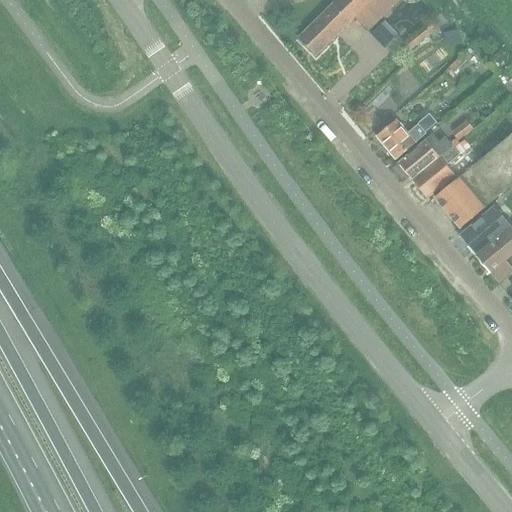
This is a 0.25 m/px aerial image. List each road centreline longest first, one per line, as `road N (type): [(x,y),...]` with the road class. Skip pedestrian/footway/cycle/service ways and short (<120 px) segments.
road 1 (unclassified): [(436,424),(124,0)]
road 2 (residential): [(511,330),(232,0)]
road 3 (motorway): [(139,511),(0,279)]
road 4 (motorway): [(93,511),(0,335)]
